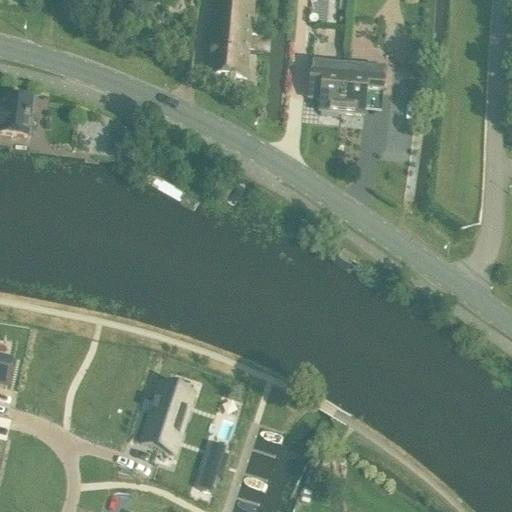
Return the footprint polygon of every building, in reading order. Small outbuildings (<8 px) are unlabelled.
[(268,57),(268,41),(250,39),(253,6),(212,2),(206,80),(246,84),(249,55),(268,57)] [(341,117),(345,71),(311,68),(308,102),(320,103),(319,115),(341,117)] [(384,74),(345,71),(341,117),(363,119),(365,95),(382,97),(384,74)] [(0,110),(0,137),(27,141),(27,139),(33,137),(37,134),(38,128),(35,123),(30,121),(32,105),(5,102),(5,103),(1,102),(0,110)] [(117,126),(112,140),(129,146),(134,132),(117,126)] [(0,389),(5,391),(11,365),(0,362),(0,389)] [(160,388),(141,447),(173,457),(192,398),(160,388)] [(202,472),(196,491),(211,495),(217,477),(202,472)]
